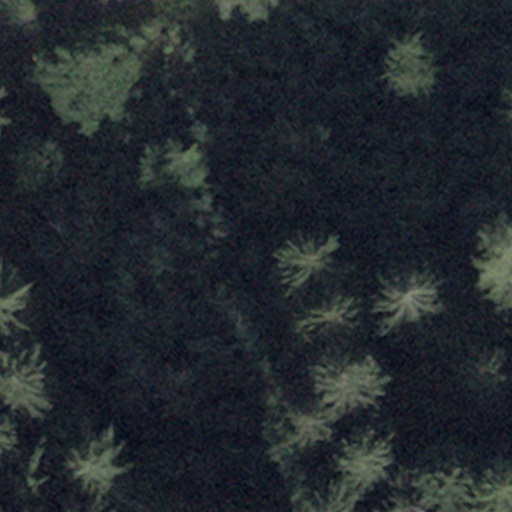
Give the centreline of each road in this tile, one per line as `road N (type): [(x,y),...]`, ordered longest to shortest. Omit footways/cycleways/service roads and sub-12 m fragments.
road 1 (track): [(0,52),(328,0)]
road 2 (track): [(0,435),(177,511)]
